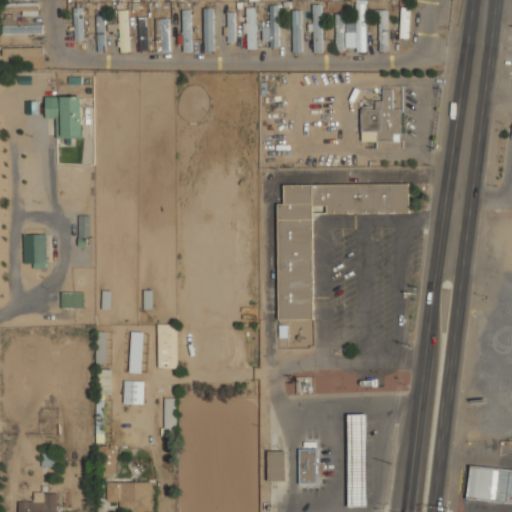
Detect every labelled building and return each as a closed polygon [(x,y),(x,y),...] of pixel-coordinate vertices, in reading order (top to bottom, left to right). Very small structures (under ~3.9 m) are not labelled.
[(355,0),(356,52),(366,52),(365,0),(355,0)] [(321,4),(312,4),(312,23),(308,23),(308,31),(313,31),(314,52),(322,52),(321,4)] [(279,46),(278,5),(269,5),(270,27),(262,27),(262,37),(270,37),(270,47),(279,46)] [(82,7),(73,7),(74,40),(83,40),(82,7)] [(256,48),(255,7),(245,7),(245,32),(247,32),(247,49),(256,48)] [(409,7),(401,7),(400,37),(408,38),(409,7)] [(213,8),(204,8),(205,51),(214,51),(213,8)] [(97,51),(105,51),(104,9),(96,9),(97,51)] [(183,52),(192,52),(191,9),(182,9),(183,52)] [(387,9),(378,9),(379,51),(388,51),(387,9)] [(107,24),(108,32),(118,32),(119,52),(129,51),(127,10),(118,10),(119,23),(107,24)] [(301,10),(292,10),(292,52),(302,52),(301,10)] [(234,12),(227,13),(227,28),(225,28),(225,41),(235,40),(234,12)] [(343,14),(335,14),(336,51),(344,50),(343,14)] [(140,51),(149,50),(147,17),(138,17),(140,51)] [(170,51),(169,18),(155,18),(156,51),(170,51)] [(345,21),(345,47),(355,47),(354,21),(345,21)] [(42,24),(3,25),(3,34),(43,33),(42,24)] [(44,67),(43,47),(1,47),(1,57),(13,57),(13,68),(44,67)] [(361,141),(402,141),(401,86),(383,86),(383,101),(375,101),(375,109),(361,109),(361,141)] [(45,118),(56,118),(57,137),(82,136),(81,95),(45,97),(45,118)] [(26,113),(38,113),(38,100),(25,101),(26,113)] [(277,203),(279,319),(314,319),(313,213),(409,212),(409,183),(284,184),(284,203),(277,203)] [(90,239),(90,215),(79,215),(78,239),(90,239)] [(46,268),(45,234),(23,234),(23,263),(33,263),(33,268),(46,268)] [(61,308),(84,308),(84,291),(61,291),(61,308)] [(177,324),(157,324),(158,368),(177,367),(177,324)] [(106,331),(96,331),(96,362),(106,362),(106,331)] [(141,372),(143,332),(130,331),(129,372),(141,372)] [(105,394),(111,394),(111,369),(97,369),(96,432),(97,432),(97,437),(104,437),(105,394)] [(123,403),(144,404),(144,381),(124,380),(123,403)] [(176,397),(163,398),(164,435),(177,435),(176,397)] [(347,414),(348,505),(368,505),(368,414),(347,414)] [(100,477),(116,477),(115,445),(100,445),(100,477)] [(317,484),(299,484),(299,449),(317,448),(317,484)] [(268,480),(285,480),(284,451),(267,451),(268,480)] [(511,502),(511,469),(470,465),(467,498),(511,502)] [(150,482),(107,482),(107,501),(119,500),(119,510),(150,510),(150,482)] [(34,500),(18,501),(18,511),(57,511),(56,492),(34,493),(34,500)]
